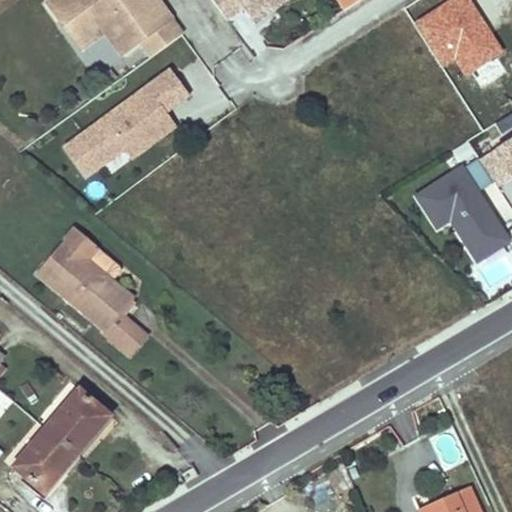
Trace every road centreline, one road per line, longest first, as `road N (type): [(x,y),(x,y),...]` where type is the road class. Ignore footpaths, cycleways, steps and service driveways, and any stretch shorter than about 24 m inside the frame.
road 1 (residential): [(183,511),(511,319)]
road 2 (unknown): [(0,309),(190,451),(225,487)]
road 3 (residential): [(240,92),(381,0)]
